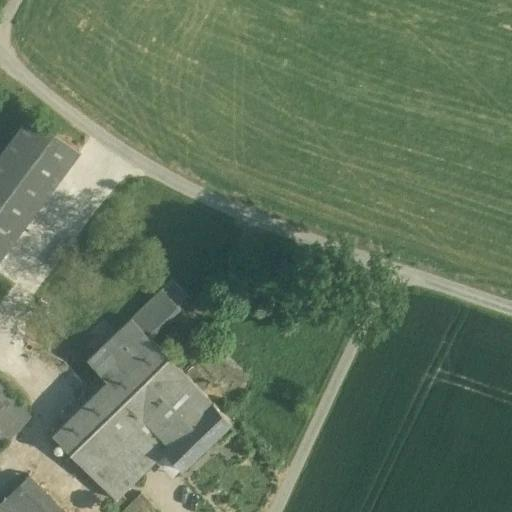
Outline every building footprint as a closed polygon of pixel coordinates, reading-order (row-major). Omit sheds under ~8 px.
[(31,116),(0,156),(0,257),(79,151),(31,116)] [(188,296),(171,279),(161,289),(178,306),(188,296)] [(178,306),(161,289),(131,318),(151,338),(180,309),(178,306)] [(131,318),(87,359),(107,380),(151,338),(131,318)] [(107,380),(53,433),(91,472),(145,420),(169,444),(212,402),(203,392),(210,385),(193,367),(186,374),(151,338),(107,380)] [(0,445),(31,416),(0,384),(0,445)] [(169,444),(164,449),(165,450),(182,468),(231,420),(213,401),(169,444)] [(145,420),(91,472),(116,498),(165,450),(164,449),(169,444),(145,420)] [(66,511),(29,473),(12,490),(33,511),(66,511)] [(33,511),(12,490),(0,501),(0,511),(33,511)] [(160,511),(141,492),(121,511),(160,511)]
